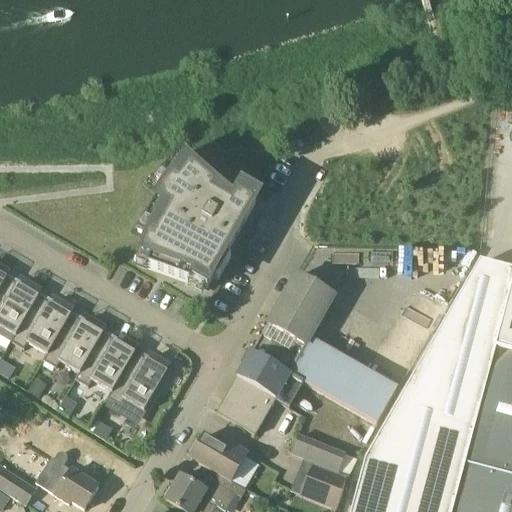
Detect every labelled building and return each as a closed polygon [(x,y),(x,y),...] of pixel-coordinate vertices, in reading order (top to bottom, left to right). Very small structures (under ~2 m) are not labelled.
[(149,238),(138,267),(189,286),(191,283),(207,292),(217,275),(235,244),(230,241),(245,215),(213,197),(217,190),(179,159),(162,179),(169,186),(163,194),(145,224),(154,229),(149,238)] [(0,290),(6,280),(10,274),(0,267),(0,290)] [(397,392),(310,342),(335,300),(297,278),(251,357),(303,387),(376,429),(397,392)] [(372,349),(403,366),(442,295),(411,278),(372,349)] [(24,291),(6,280),(0,290),(0,338),(10,344),(14,338),(38,299),(42,292),(28,284),(24,291)] [(511,511),(511,289),(495,353),(453,511),(511,511)] [(56,310),(38,299),(14,338),(11,345),(24,353),(28,346),(46,357),(71,318),(74,311),(60,303),(56,310)] [(89,328),(71,318),(46,357),(43,364),(56,371),(60,365),(79,376),(103,336),(106,330),(93,322),(89,328)] [(121,347),(103,336),(79,376),(75,382),(88,390),(92,384),(111,395),(135,355),(139,349),(125,340),(121,347)] [(153,366),(135,355),(111,395),(107,401),(120,409),(124,402),(144,414),(161,385),(163,386),(173,369),(157,359),(153,366)] [(288,412),(303,387),(251,357),(236,382),(275,405),(288,412)] [(38,401),(47,387),(36,380),(27,394),(38,401)] [(256,439),(275,405),(236,382),(217,416),(256,439)] [(57,413),(69,420),(77,406),(65,400),(57,413)] [(106,443),(113,433),(99,424),(92,435),(106,443)] [(232,448),(229,453),(204,439),(190,461),(220,479),(233,487),(250,459),(232,448)] [(290,458),(338,477),(346,459),(298,439),(290,458)] [(130,455),(136,458),(140,451),(134,448),(130,455)] [(303,465),(290,497),(326,511),(327,511),(338,511),(342,500),(339,499),(345,482),(338,479),(338,477),(290,458),(290,459),(303,465)] [(84,511),(98,490),(71,473),(71,474),(51,461),(35,487),(55,499),(69,508),(70,505),(82,511),(84,511)] [(0,493),(26,510),(37,494),(0,470),(0,493)] [(220,479),(210,496),(180,479),(165,504),(177,511),(235,511),(246,496),(232,488),(233,487),(220,479)] [(0,496),(0,511),(1,511),(8,502),(0,496)]
